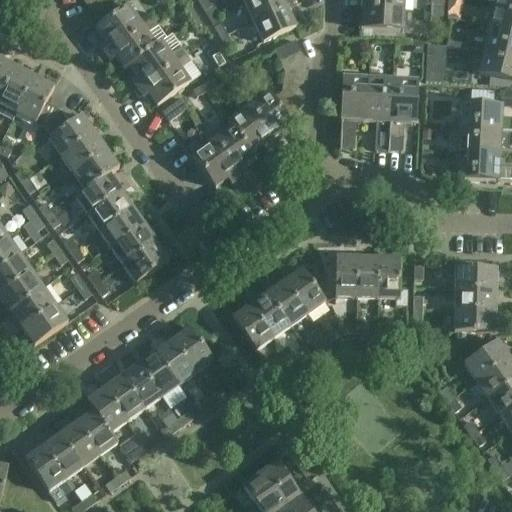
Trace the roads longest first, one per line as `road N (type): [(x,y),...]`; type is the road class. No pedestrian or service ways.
road 1 (residential): [(222,261),(39,0)]
road 2 (residential): [(0,413),(222,261)]
road 3 (residential): [(326,178),(398,190),(458,229),(511,230)]
road 4 (residential): [(326,178),(315,135),(317,48),(329,39),(331,0)]
road 5 (residential): [(222,261),(314,197),(326,178)]
